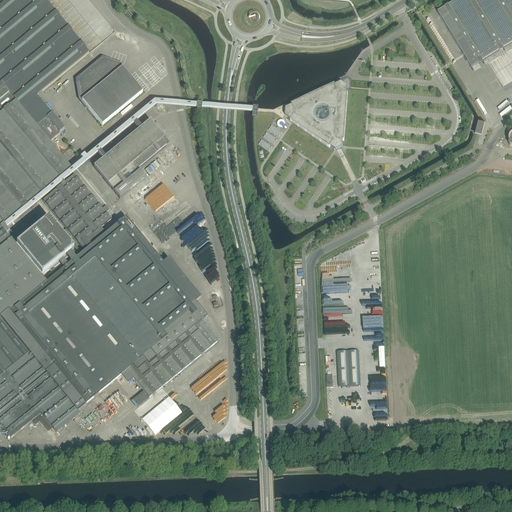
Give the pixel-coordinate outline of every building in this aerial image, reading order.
[(0,0),(0,226),(16,213),(71,168),(64,160),(50,142),(65,130),(52,115),(37,96),(89,53),(45,0),(0,0)] [(511,44),(511,0),(458,0),(438,13),(472,69),(511,44)] [(103,57),(75,79),(76,83),(78,96),(82,101),(102,126),(143,92),(129,76),(131,75),(122,65),(106,59),(103,57)] [(285,116),(291,120),(290,121),(330,148),(330,147),(336,151),(343,148),(343,141),(344,141),(348,94),(347,94),(347,87),(341,83),(335,86),(334,84),(292,105),(292,106),(286,109),(285,116)] [(481,95),(473,83),(466,87),(474,99),(481,95)] [(146,124),(94,168),(120,199),(145,178),(138,169),(169,144),(150,121),(146,124)] [(485,123),(478,121),(475,134),(482,135),(485,123)] [(6,307),(0,311),(0,424),(11,438),(32,421),(35,425),(36,425),(39,422),(40,422),(48,432),(49,432),(53,429),(57,433),(80,414),(78,411),(86,404),(121,375),(128,383),(133,379),(149,398),(208,350),(218,342),(202,322),(207,317),(195,302),(201,297),(169,259),(163,264),(155,254),(147,261),(142,254),(147,249),(135,235),(130,239),(118,225),(106,235),(101,228),(111,220),(105,213),(108,210),(109,209),(107,206),(105,206),(102,209),(75,175),(43,201),(66,230),(64,232),(69,238),(72,236),(85,252),(75,259),(71,263),(68,266),(64,269),(47,283),(33,294),(10,313),(6,307)] [(155,175),(149,180),(153,184),(159,179),(155,175)] [(155,207),(150,210),(153,215),(164,207),(159,200),(153,204),(155,207)] [(199,228),(203,224),(200,221),(196,217),(193,219),(183,230),(184,229),(177,236),(180,238),(182,237),(184,239),(192,235),(193,234),(197,230),(198,229),(201,231),(199,228)] [(38,229),(17,246),(42,277),(47,283),(64,269),(68,266),(71,263),(75,259),(70,253),(74,251),(49,220),(38,229)] [(0,311),(6,307),(10,313),(33,294),(47,283),(42,277),(17,246),(11,239),(10,240),(2,247),(0,248),(0,311)] [(325,304),(325,337),(336,337),(336,332),(327,332),(327,329),(336,329),(336,325),(340,325),(340,319),(352,319),(353,295),(341,295),(324,295),(324,304),(325,304)] [(359,352),(337,353),(339,387),(361,386),(359,352)] [(206,393),(210,399),(229,387),(226,382),(228,381),(226,377),(229,375),(225,369),(206,381),(212,390),(206,393)] [(182,389),(171,398),(176,405),(188,397),(182,389)] [(170,398),(141,419),(154,436),(182,415),(170,398)]
